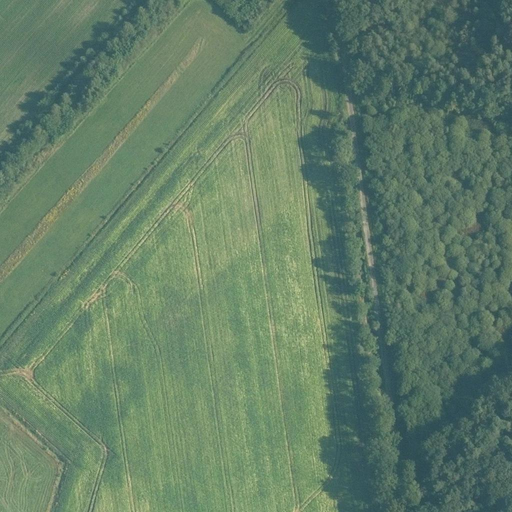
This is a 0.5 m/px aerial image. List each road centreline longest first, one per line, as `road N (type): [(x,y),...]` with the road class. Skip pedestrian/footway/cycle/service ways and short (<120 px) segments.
road 1 (unclassified): [(404,511),(335,0)]
road 2 (track): [(148,0),(0,164)]
